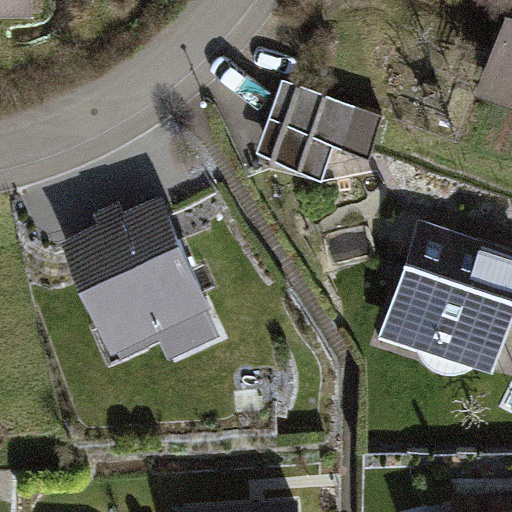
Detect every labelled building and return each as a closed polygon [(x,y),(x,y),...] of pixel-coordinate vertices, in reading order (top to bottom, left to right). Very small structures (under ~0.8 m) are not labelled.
[(27,0),(0,0),(0,18),(28,18),(27,0)] [(511,0),(499,0),(471,95),(511,107),(511,0)] [(288,68),(273,142),(339,155),(345,126),(387,134),(396,90),(288,68)] [(148,197),(52,242),(109,362),(152,341),(161,360),(213,335),(148,197)] [(511,315),(511,256),(421,224),(378,340),(488,380),(511,315)] [(296,511),(295,494),(177,502),(178,511),(296,511)] [(511,511),(511,501),(510,502),(473,511),(511,511)]
